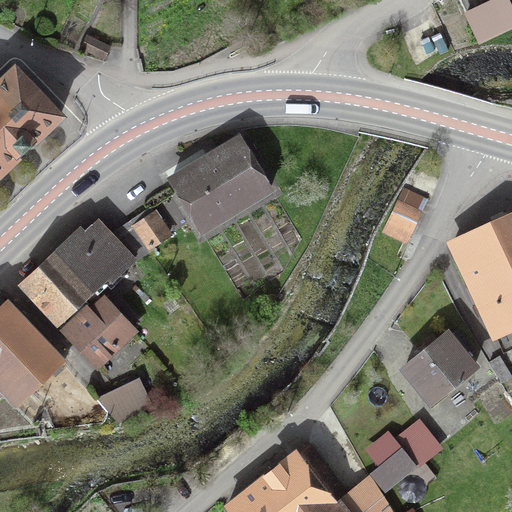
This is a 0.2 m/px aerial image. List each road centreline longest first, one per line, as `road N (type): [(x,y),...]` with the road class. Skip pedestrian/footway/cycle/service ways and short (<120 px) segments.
road 1 (residential): [(193,511),(305,417),(378,332),(496,135)]
road 2 (primary): [(496,135),(380,104),(305,95)]
road 3 (primary): [(140,129),(81,168),(0,245)]
road 4 (primary): [(305,95),(238,97),(140,129)]
road 5 (residential): [(0,36),(48,59),(140,129)]
road 6 (residential): [(398,0),(338,40),(305,95)]
